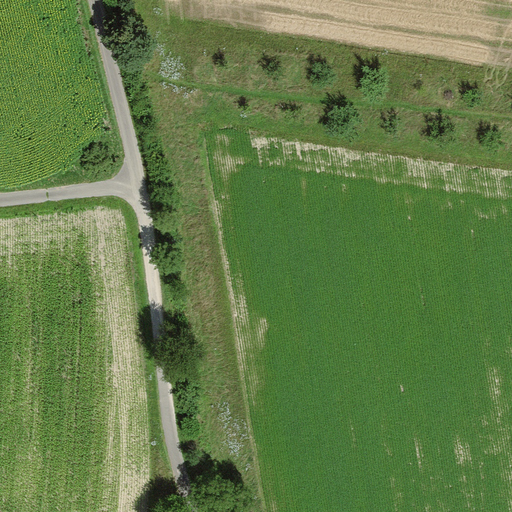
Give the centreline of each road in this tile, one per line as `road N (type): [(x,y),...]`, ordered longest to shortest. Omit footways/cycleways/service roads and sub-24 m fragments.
road 1 (track): [(93,0),(137,186),(173,454),(197,511)]
road 2 (track): [(137,186),(0,199)]
